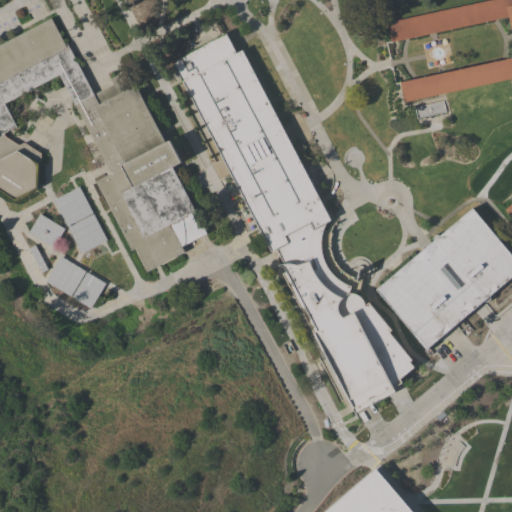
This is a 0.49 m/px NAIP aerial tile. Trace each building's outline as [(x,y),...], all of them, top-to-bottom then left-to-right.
[(487,0),(511,0),(511,79),(404,102),(401,85),(400,82),(414,79),(441,73),(503,60),(511,58),(511,37),(508,17),(493,20),(433,33),(405,38),(391,41),(391,40),(387,22),(487,0)] [(75,104),(68,91),(59,74),(4,103),(16,126),(3,133),(5,137),(18,145),(24,142),(31,146),(41,153),(40,159),(37,164),(37,187),(36,188),(15,200),(0,190),(0,44),(51,18),(65,45),(67,44),(87,81),(94,94),(75,104)] [(182,82),(172,61),(205,43),(224,33),(234,53),(182,82)] [(234,53),(240,50),(309,180),(330,220),(325,223),(325,224),(324,226),(323,229),(332,233),(331,237),(330,239),(330,242),(330,246),(331,253),(334,260),(337,264),(339,267),(342,270),(346,273),(349,275),(354,277),(353,280),(358,281),(361,282),(358,290),(361,291),(363,293),(365,295),(368,299),(369,301),(369,304),(370,305),(371,304),(384,320),(383,321),(385,323),(386,322),(391,328),(390,329),(391,330),(388,332),(390,335),(392,334),(405,350),(403,351),(405,353),(407,352),(412,358),(410,359),(411,360),(409,362),(413,367),(400,379),(402,383),(392,388),(394,392),(353,412),(282,273),(286,271),(284,267),(277,265),(280,264),(284,264),(276,249),(270,252),(182,82),(234,53)] [(94,94),(114,84),(110,77),(122,71),(131,88),(136,85),(166,143),(169,141),(181,162),(172,167),(174,171),(207,233),(182,246),(185,252),(147,272),(135,248),(131,250),(96,181),(111,173),(75,104),(94,94)] [(414,108),(416,119),(445,113),(443,102),(414,108)] [(79,186),(93,212),(66,226),(53,200),(79,186)] [(511,197),(498,209),(511,226),(511,197)] [(433,240),(433,238),(433,236),(435,235),(437,234),(439,235),(472,208),(511,256),(511,276),(489,296),(490,297),(490,299),(489,300),(488,301),(487,302),(485,301),(484,300),(477,306),(425,349),(375,289),(426,246),(433,240)] [(64,228),(53,248),(28,233),(39,213),(64,228)] [(93,214),(107,240),(81,254),(67,227),(93,214)] [(28,248),(35,244),(42,258),(48,269),(41,273),(28,248)] [(86,271),(85,272),(71,296),(45,280),(60,256),(60,255),(74,264),(86,271)] [(105,283),(90,308),(72,297),(86,272),(87,272),(105,283)] [(292,351),(286,354),(280,343),(287,340),(292,351)] [(322,511),(373,468),(410,511),(322,511)]
